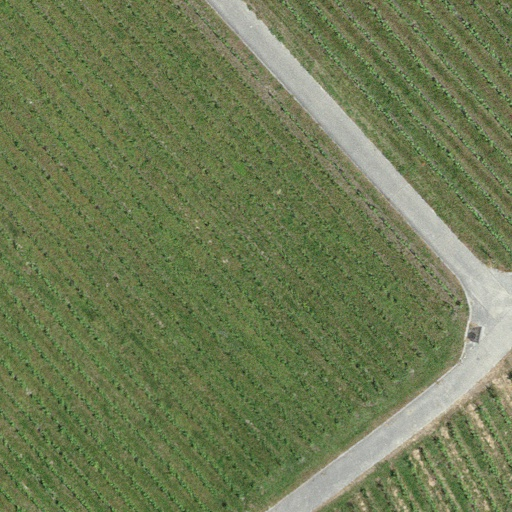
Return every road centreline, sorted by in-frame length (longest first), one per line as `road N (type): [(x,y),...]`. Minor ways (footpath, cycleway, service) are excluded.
road 1 (track): [(228,0),(511,313)]
road 2 (track): [(511,328),(450,393),(289,511)]
